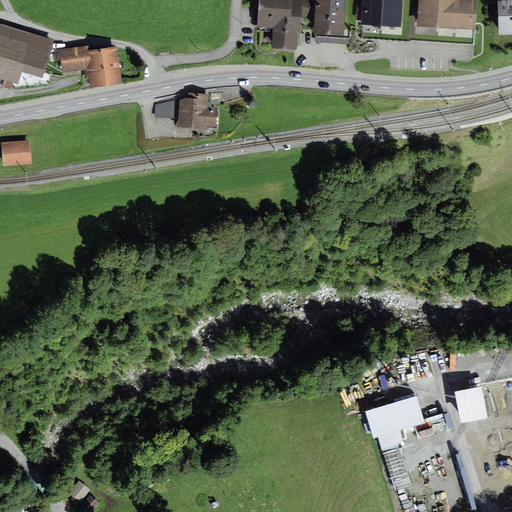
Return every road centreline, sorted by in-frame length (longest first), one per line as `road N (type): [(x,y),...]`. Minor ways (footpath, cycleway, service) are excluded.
road 1 (track): [(0,200),(223,171),(457,128)]
road 2 (tertiary): [(511,76),(442,89),(270,77),(159,88)]
road 3 (residential): [(0,14),(63,36),(134,47),(154,62)]
road 4 (tertiary): [(159,88),(0,117)]
road 5 (residential): [(237,0),(226,48),(154,62)]
